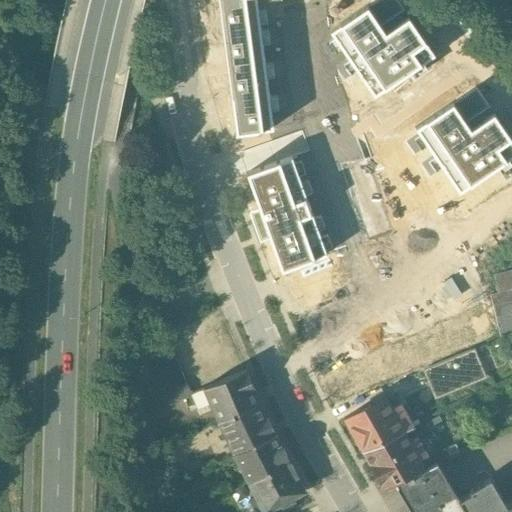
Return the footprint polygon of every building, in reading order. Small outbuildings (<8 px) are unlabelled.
[(219,0),(237,133),(274,128),(257,0),(219,0)] [(368,5),(330,31),(375,95),(435,53),(408,16),(386,31),(368,5)] [(454,102),(416,127),(460,192),(511,156),(511,136),(495,112),(472,128),(454,102)] [(292,156),(247,173),(283,270),(328,253),(292,156)] [(447,200),(391,222),(397,240),(454,217),(447,200)] [(511,290),(490,295),(502,339),(511,336),(511,290)] [(310,363),(325,403),(427,362),(414,329),(347,355),(345,350),(310,363)] [(165,334),(146,342),(167,390),(185,382),(165,334)] [(511,339),(503,344),(511,362),(511,339)] [(426,372),(438,401),(487,381),(475,352),(426,372)] [(247,370),(205,388),(213,407),(219,421),(261,402),(247,370)] [(167,390),(165,391),(170,404),(191,394),(186,382),(185,382),(167,390)] [(370,404),(361,409),(361,408),(345,418),(357,439),(357,442),(358,444),(362,448),(363,450),(404,431),(404,432),(412,427),(400,406),(393,410),(386,398),(371,406),(370,404)] [(261,402),(219,421),(222,426),(234,452),(275,433),(261,402)] [(213,407),(206,410),(212,424),(219,421),(213,407)] [(219,421),(212,424),(214,430),(222,426),(219,421)] [(404,431),(363,450),(385,487),(395,482),(426,468),(420,458),(427,454),(416,436),(409,440),(404,432),(404,431)] [(275,433),(234,452),(249,481),(289,459),(275,433)] [(289,459),(249,481),(256,494),(250,497),(257,511),(260,511),(264,510),(265,511),(282,502),(283,504),(294,499),(293,496),(305,489),(289,459)] [(491,477),(470,489),(471,491),(459,498),(438,462),(426,468),(395,482),(398,487),(413,511),(511,511),(511,501),(508,504),(491,477)]
